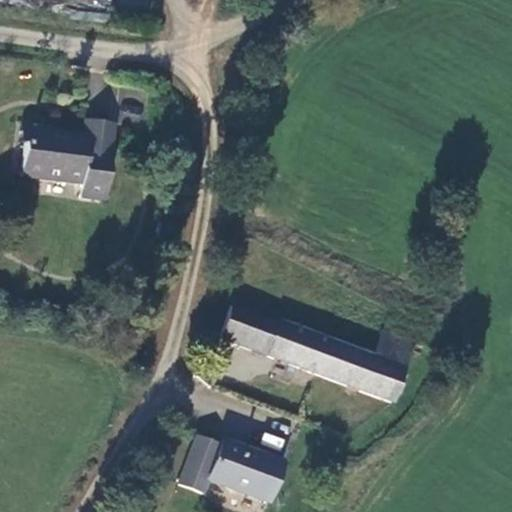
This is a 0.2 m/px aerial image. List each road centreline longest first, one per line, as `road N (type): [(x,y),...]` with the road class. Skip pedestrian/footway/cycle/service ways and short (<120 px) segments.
road 1 (unclassified): [(185,64),(206,96),(210,122),(204,215),(158,384),(85,511)]
road 2 (unclassified): [(185,64),(0,34)]
road 3 (track): [(290,0),(185,64)]
